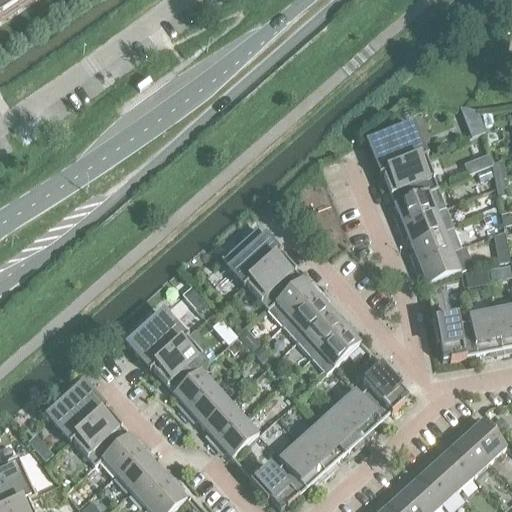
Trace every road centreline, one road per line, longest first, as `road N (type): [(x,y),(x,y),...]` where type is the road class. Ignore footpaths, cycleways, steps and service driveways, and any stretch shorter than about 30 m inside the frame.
road 1 (secondary): [(0,287),(47,257),(344,0)]
road 2 (secondary): [(309,0),(0,229)]
road 3 (residential): [(423,370),(348,159)]
road 4 (residential): [(0,128),(182,0)]
road 5 (residential): [(423,370),(276,221)]
road 6 (residential): [(248,511),(204,463),(167,450),(101,379)]
road 7 (residential): [(319,511),(438,398)]
